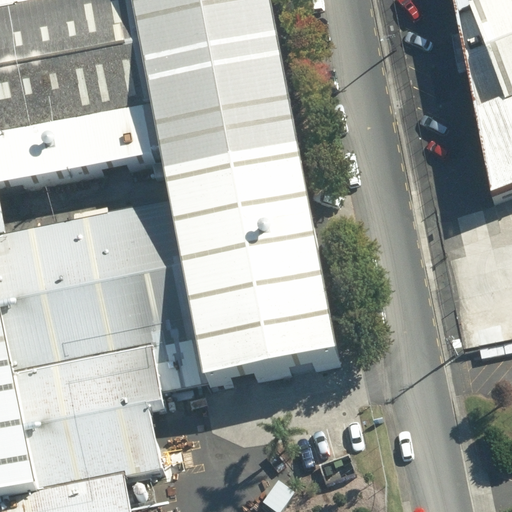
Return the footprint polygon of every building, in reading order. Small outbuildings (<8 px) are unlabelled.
[(0,0),(0,511),(139,511),(137,489),(185,474),(165,367),(220,353),(152,0),(125,0),(18,17),(13,0),(0,0)] [(19,0),(22,9),(67,0),(19,0)] [(349,325),(284,0),(153,0),(223,350),(349,325)] [(511,0),(454,0),(496,202),(511,195),(511,0)] [(511,275),(466,281),(475,359),(511,355),(511,275)]
